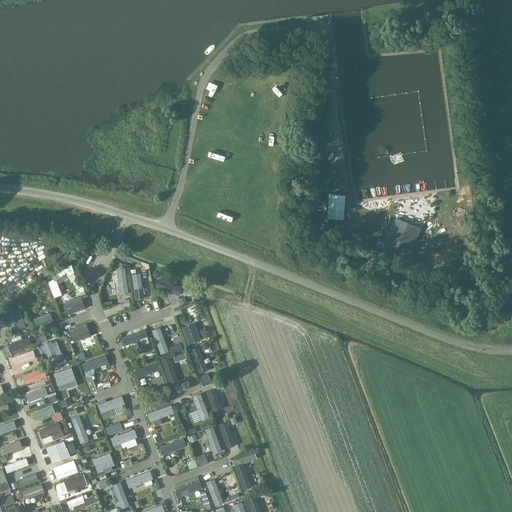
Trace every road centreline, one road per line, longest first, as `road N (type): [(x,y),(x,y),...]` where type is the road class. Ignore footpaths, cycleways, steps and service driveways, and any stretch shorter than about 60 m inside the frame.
road 1 (unclassified): [(0,189),(95,206),(438,335),(511,349)]
road 2 (unknown): [(0,356),(62,511)]
